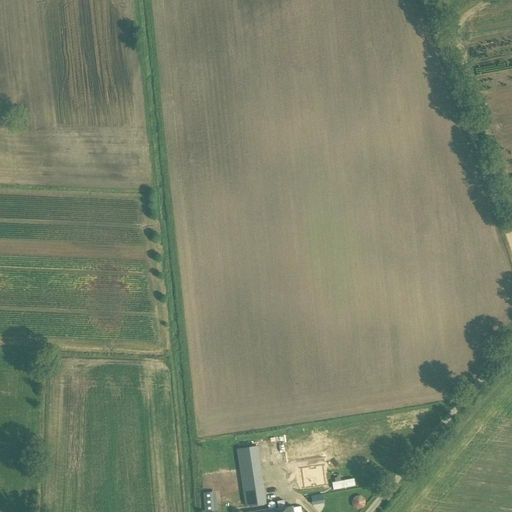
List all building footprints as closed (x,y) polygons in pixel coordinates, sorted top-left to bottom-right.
[(287,438),(290,464),(331,459),(328,433),(287,438)] [(245,507),(267,504),(258,446),(236,449),(245,507)] [(301,468),(304,489),(313,488),(313,485),(315,485),(316,487),(326,486),(323,465),(314,466),(315,469),(311,469),(310,467),(301,468)] [(364,506),(364,496),(354,496),(354,506),(364,506)] [(293,511),(292,506),(285,507),(284,500),(277,501),(278,508),(277,508),(251,511),(293,511)]
